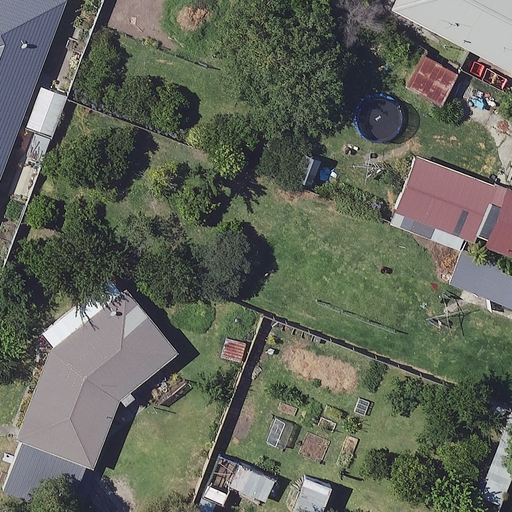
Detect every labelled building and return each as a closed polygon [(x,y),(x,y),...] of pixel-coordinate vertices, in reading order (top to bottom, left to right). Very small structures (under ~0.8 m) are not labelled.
[(0,0),(0,164),(61,0),(0,0)] [(511,0),(391,0),(391,2),(511,65),(511,0)] [(485,238),(505,182),(417,149),(391,218),(463,245),(468,231),(485,238)] [(511,164),(505,182),(485,238),(511,247),(511,164)] [(173,344),(106,268),(44,323),(50,337),(0,470),(0,474),(74,502),(116,392),(119,393),(173,344)] [(250,322),(221,317),(215,351),(244,356),(250,322)] [(511,499),(511,408),(474,489),(509,506),(511,499)] [(276,473),(240,457),(229,480),(265,496),(276,473)] [(335,474),(301,465),(293,498),(327,507),(335,474)]
